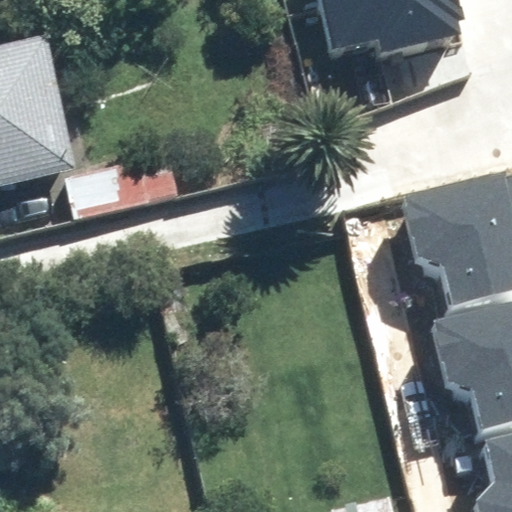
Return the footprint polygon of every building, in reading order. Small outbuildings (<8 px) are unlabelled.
[(315,0),(328,54),(366,46),(369,61),(461,41),(452,0),(315,0)] [(48,40),(0,51),(0,191),(78,174),(48,40)] [(168,159),(64,182),(73,225),(177,201),(168,159)] [(511,170),(403,193),(415,254),(440,264),(448,304),(511,290),(511,206),(511,202),(511,201),(511,170)] [(511,299),(429,316),(441,377),(466,387),(474,426),(511,418),(511,299)] [(210,470),(271,456),(263,423),(203,437),(210,470)] [(472,502),(474,511),(511,511),(511,436),(482,443),(490,482),(472,502)] [(393,511),(391,500),(337,511),(393,511)]
